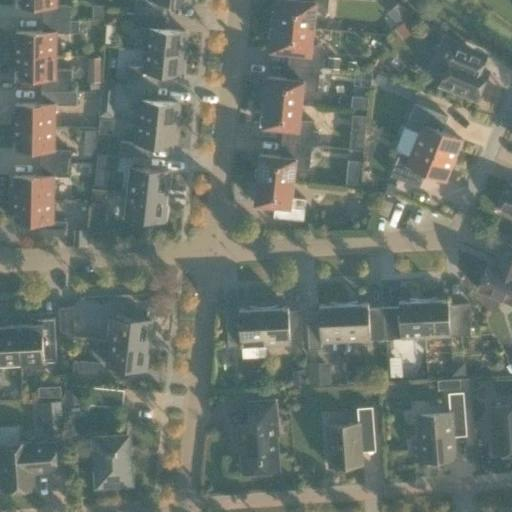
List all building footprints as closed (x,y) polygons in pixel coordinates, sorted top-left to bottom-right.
[(57,4),(57,0),(17,0),(17,5),(43,5),(43,18),(70,18),(70,4),(57,4)] [(189,3),(189,0),(135,0),(135,12),(161,14),(162,0),(189,3)] [(327,11),(328,0),(276,0),(274,23),(314,27),(315,10),(327,11)] [(408,16),(398,5),(389,14),(398,25),(408,16)] [(106,24),(119,25),(121,12),(107,11),(106,24)] [(159,28),(161,14),(135,12),(133,26),(149,27),(147,49),(184,53),(186,31),(159,28)] [(70,32),(70,18),(43,18),(43,30),(17,30),(16,53),(56,54),(57,32),(70,32)] [(399,27),(404,34),(415,25),(409,18),(399,27)] [(312,44),(314,27),(274,23),(271,50),(293,52),(291,64),(295,65),(295,64),(320,67),(321,67),(324,45),(312,44)] [(439,86),(476,101),(488,71),(482,68),(487,55),(445,38),(436,61),(447,66),(439,86)] [(181,75),(184,53),(147,49),(145,67),(129,65),(127,83),(153,86),(155,72),(181,75)] [(77,90),(72,90),(72,77),(72,68),(56,68),(56,54),(16,53),(16,77),(42,77),(42,90),(77,90)] [(340,57),(329,56),(328,67),(339,68),(340,57)] [(318,81),(320,67),(295,64),(295,65),(293,78),(268,76),(266,101),(286,103),(301,104),(303,94),(317,95),(318,81)] [(101,81),(101,69),(88,69),(88,81),(101,81)] [(115,93),(116,83),(102,82),(101,92),(115,93)] [(152,100),(153,86),(127,83),(126,97),(132,98),(131,110),(140,111),(139,121),(176,124),(178,102),(152,100)] [(77,104),(77,90),(42,90),(42,102),(15,102),(15,125),(55,126),(55,104),(77,104)] [(368,97),(355,96),(354,109),(367,110),(368,97)] [(300,119),(301,104),(286,103),(266,101),(263,126),(288,128),(287,142),(293,143),(312,144),(312,145),(317,145),(318,131),(313,130),(314,121),(300,119)] [(415,144),(453,159),(461,139),(442,131),(448,116),(415,103),(405,127),(420,132),(415,144)] [(174,146),(176,124),(139,121),(137,142),(121,140),(119,155),(145,157),(147,144),(174,146)] [(55,149),(55,126),(15,125),(15,149),(55,149)] [(351,135),(350,145),(363,146),(364,136),(351,135)] [(96,153),(96,142),(85,141),(85,153),(96,153)] [(309,168),(312,145),(312,144),(293,143),(287,142),(285,156),(260,153),(258,178),(293,182),(295,167),(309,168)] [(445,180),(453,159),(415,144),(411,156),(400,152),(391,175),(415,185),(420,170),(445,180)] [(59,163),(70,163),(71,150),(60,149),(59,163)] [(97,152),(95,167),(108,168),(117,169),(119,155),(97,152)] [(70,176),(70,163),(59,163),(59,176),(70,176)] [(129,192),(166,196),(167,187),(169,187),(169,186),(171,171),(166,171),(131,167),(129,192)] [(14,197),(54,198),(54,174),(14,174),(14,197)] [(292,196),(293,182),(258,178),(255,203),(280,206),(279,217),(304,220),(306,198),(292,196)] [(388,182),(384,193),(393,196),(397,185),(388,182)] [(511,185),(501,211),(511,215),(511,185)] [(165,205),(166,196),(129,192),(126,217),(161,220),(165,221),(167,207),(167,205),(165,205)] [(54,220),(54,198),(14,197),(13,221),(40,221),(39,234),(67,235),(67,220),(54,220)] [(378,211),(388,215),(393,202),(384,198),(378,211)] [(105,203),(93,202),(91,230),(104,231),(105,203)] [(511,244),(505,242),(496,265),(488,262),(478,288),(511,302),(511,244)] [(424,299),(426,336),(471,334),(469,303),(449,304),(448,297),(447,298),(447,297),(424,299)] [(386,338),(426,336),(424,299),(400,300),(399,300),(399,305),(384,306),(386,338)] [(344,303),(346,340),(385,338),(384,306),(369,307),(368,302),(367,302),(367,301),(344,303)] [(321,342),(346,340),(344,303),(320,304),(319,304),(319,311),(307,311),(309,348),(322,348),(321,342)] [(264,307),(266,345),(290,343),(302,343),(301,311),(289,312),(288,306),(287,306),(264,307)] [(59,308),(61,336),(75,335),(73,307),(59,308)] [(228,347),(266,345),(264,307),(240,308),(239,308),(239,315),(227,315),(228,347)] [(110,340),(147,344),(148,335),(151,335),(151,334),(152,320),(147,320),(147,319),(113,316),(110,340)] [(19,324),(21,364),(44,363),(44,361),(57,360),(55,317),(41,318),(41,323),(19,324)] [(0,324),(0,364),(21,364),(19,324),(0,324)] [(146,354),(147,344),(110,340),(107,365),(142,369),(147,369),(148,355),(149,355),(149,354),(146,354)] [(72,373),(101,377),(103,363),(74,360),(72,373)] [(332,383),(330,361),(307,363),(309,384),(332,383)] [(306,386),(305,369),(292,370),(293,387),(306,386)] [(361,382),(361,370),(348,370),(348,383),(361,382)] [(448,379),(438,379),(439,389),(448,388),(448,379)] [(60,385),(38,386),(38,396),(60,395),(60,385)] [(91,403),(122,407),(124,389),(92,386),(91,403)] [(80,403),(78,387),(66,389),(67,405),(80,403)] [(466,425),(464,391),(448,392),(450,413),(418,415),(420,440),(412,441),(414,459),(454,456),(452,426),(466,425)] [(242,444),(245,472),(277,469),(273,423),(278,422),(276,399),(251,401),(253,423),(237,424),(239,444),(242,444)] [(44,429),(62,428),(60,400),(42,401),(44,429)] [(511,403),(490,405),(493,453),(511,451),(511,403)] [(361,435),(374,434),(372,406),(357,407),(358,422),(326,425),(329,465),(363,463),(361,435)] [(0,450),(3,490),(35,488),(34,472),(58,470),(55,440),(31,442),(31,440),(20,441),(19,425),(0,426),(0,450)] [(94,435),(97,483),(132,481),(128,433),(94,435)]
